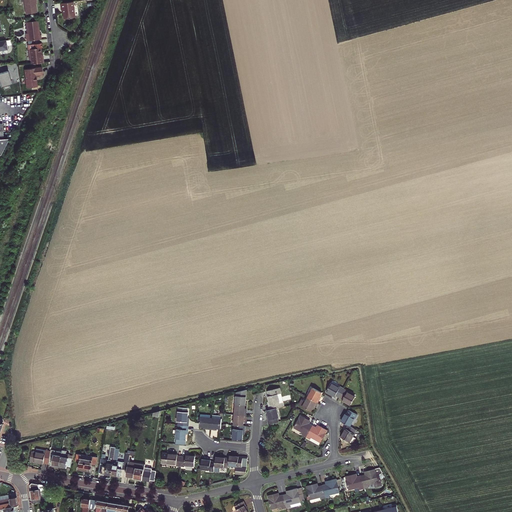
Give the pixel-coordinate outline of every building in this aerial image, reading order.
[(24,0),(26,14),(37,12),(36,5),(35,0),(24,0)] [(61,9),(63,9),(64,19),(75,17),(73,1),(61,3),(61,6),(61,9)] [(26,33),(27,41),(41,39),(41,35),(40,35),(39,28),(38,21),(26,22),(28,33),(26,33)] [(31,60),(31,64),(44,62),(43,55),(42,55),(41,51),(41,48),(29,49),(30,60),(31,60)] [(43,71),(42,67),(25,69),(27,88),(38,87),(36,75),(43,74),(43,71)] [(12,84),(8,71),(0,73),(0,81),(2,87),(4,87),(5,90),(9,88),(9,86),(12,84)] [(0,156),(9,138),(3,139),(3,138),(0,138),(0,156)] [(334,396),(335,396),(336,395),(339,397),(344,389),(340,387),(340,388),(331,383),(326,392),(334,396)] [(269,396),(268,396),(269,401),(270,405),(269,405),(270,410),(277,408),(285,406),(280,388),(268,391),(269,396)] [(322,393),(313,388),(308,397),(318,403),(320,398),(319,397),(320,396),(322,393)] [(339,397),(343,399),(342,400),(343,401),(351,405),(355,396),(347,392),(347,391),(344,389),(339,397)] [(245,405),(247,390),(237,392),(236,404),(245,405)] [(308,397),(306,401),(302,399),(299,405),(311,411),(313,408),(314,407),(315,407),(318,403),(308,397)] [(245,405),(236,404),(235,415),(246,416),(246,410),(245,410),(245,408),(245,405)] [(177,421),(179,421),(179,425),(188,426),(189,422),(187,422),(188,418),(188,412),(187,412),(188,408),(179,407),(177,421)] [(279,422),(278,418),(279,418),(277,408),(270,410),(267,411),(269,416),(270,420),(268,420),(269,424),(279,422)] [(350,426),(355,418),(356,418),(358,415),(349,410),(347,414),(346,413),(345,416),(341,421),(348,425),(350,426)] [(235,415),(234,425),(235,425),(243,426),(244,422),(244,421),(245,421),(246,416),(235,415)] [(309,420),(301,416),(294,428),(303,433),(302,435),(306,437),(312,426),(309,423),(307,423),(309,420)] [(210,418),(200,417),(200,418),(200,423),(200,427),(203,428),(205,428),(205,429),(210,430),(211,418),(210,418)] [(221,429),(222,419),(221,419),(212,418),(211,418),(210,430),(216,430),(216,429),(217,429),(221,429)] [(177,429),(176,439),(186,440),(186,434),(187,430),(188,430),(188,426),(179,425),(178,429),(177,429)] [(233,429),(233,439),(239,439),(242,440),(243,434),(244,434),(244,433),(244,430),(243,430),(243,426),(235,425),(235,429),(233,429)] [(344,432),(341,437),(350,442),(352,437),(354,434),(359,436),(361,432),(350,426),(348,425),(344,432)] [(311,437),(320,442),(327,430),(319,426),(318,428),(316,428),(312,426),(306,437),(310,439),(311,437)] [(116,448),(116,447),(111,446),(109,460),(104,459),(102,473),(106,474),(111,475),(116,448)] [(118,461),(120,449),(116,448),(111,475),(116,475),(121,476),(122,469),(127,470),(129,462),(130,455),(130,453),(126,452),(125,462),(118,461)] [(46,450),(45,454),(35,452),(32,451),(30,461),(39,462),(49,464),(51,451),(46,450)] [(60,466),(62,451),(51,450),(51,451),(49,464),(53,465),(60,466)] [(66,453),(67,451),(63,450),(62,451),(60,466),(64,467),(71,468),(73,458),(66,457),(66,453)] [(91,471),(92,466),(96,466),(97,457),(93,456),(93,460),(84,458),(84,455),(77,454),(76,460),(80,461),(79,469),(83,470),(91,471)] [(179,456),(177,456),(177,455),(163,454),(162,463),(176,465),(176,466),(180,466),(181,457),(179,456)] [(194,466),(195,457),(191,456),(185,456),(185,457),(181,457),(180,466),(184,467),(184,465),(194,466)] [(246,473),(248,457),(237,457),(229,456),(229,458),(228,466),(236,466),(235,474),(244,474),(246,473)] [(228,466),(229,458),(223,458),(215,457),(215,462),(214,471),(220,471),(220,467),(228,468),(228,466)] [(215,462),(211,462),(211,460),(207,460),(201,459),(200,469),(210,470),(210,471),(214,472),(214,471),(215,462)] [(127,470),(126,476),(134,477),(134,478),(142,480),(145,467),(145,464),(129,462),(127,470)] [(145,467),(142,480),(150,481),(150,480),(155,481),(157,471),(152,470),(152,468),(145,467)] [(380,468),(375,469),(369,471),(366,471),(367,474),(365,475),(361,476),(364,488),(369,487),(368,485),(378,482),(379,485),(382,484),(379,474),(383,473),(380,468)] [(364,488),(361,476),(357,477),(355,477),(355,474),(351,475),(346,476),(347,482),(349,488),(349,490),(360,487),(360,489),(364,488)] [(329,495),(339,492),(338,485),(336,480),(336,479),(330,480),(327,481),(328,484),(327,484),(322,485),(325,498),(330,497),(329,495)] [(50,493),(44,493),(43,485),(32,483),(30,485),(32,494),(33,503),(50,501),(50,499),(50,494),(50,493)] [(321,499),(325,498),(322,485),(318,486),(317,487),(316,484),(310,485),(307,486),(310,499),(321,497),(321,499)] [(301,502),(305,501),(302,487),(297,489),(301,502)] [(283,495),(287,508),(291,506),(290,504),(301,502),(297,489),(297,488),(292,490),(288,491),(289,494),(288,494),(283,495)] [(282,509),(287,508),(283,495),(279,496),(278,496),(277,494),(275,494),(268,496),(271,509),(282,506),(282,509)] [(0,509),(15,506),(18,505),(18,501),(17,497),(0,500),(0,509)] [(82,511),(88,511),(89,508),(90,499),(83,498),(82,506),(84,506),(82,511)] [(98,500),(90,499),(89,508),(97,509),(96,511),(107,511),(109,502),(98,500)] [(236,510),(236,511),(247,511),(246,509),(245,506),(246,505),(244,501),(239,503),(236,505),(235,506),(237,509),(236,510)] [(117,511),(119,504),(114,503),(109,502),(107,511),(117,511)]
